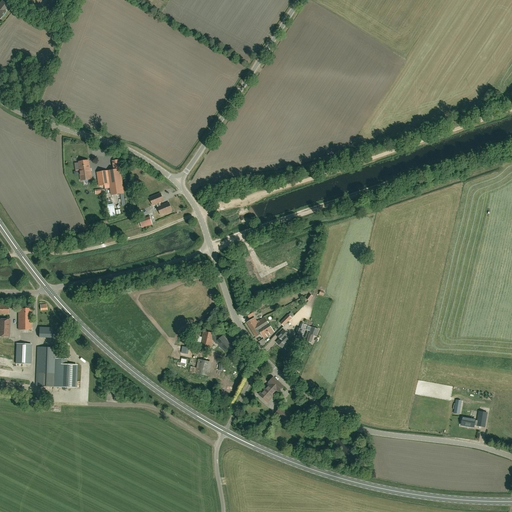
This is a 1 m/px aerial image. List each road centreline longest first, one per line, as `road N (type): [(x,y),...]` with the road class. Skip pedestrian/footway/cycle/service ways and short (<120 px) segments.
road 1 (track): [(511,109),(198,213)]
road 2 (track): [(210,247),(511,144)]
road 3 (primary): [(511,501),(370,486),(224,431)]
road 4 (unclassified): [(511,456),(357,427),(322,410),(265,358)]
road 5 (primary): [(224,431),(137,375),(48,290)]
road 6 (unclassified): [(177,183),(299,0)]
road 7 (unclassified): [(177,183),(123,148),(0,100)]
road 8 (track): [(11,255),(70,252),(198,213)]
road 9 (unclassified): [(48,290),(210,247)]
road 10 (unclassified): [(265,358),(233,314),(210,247)]
